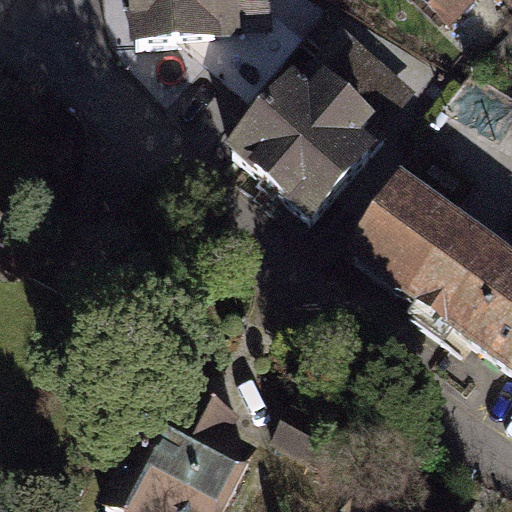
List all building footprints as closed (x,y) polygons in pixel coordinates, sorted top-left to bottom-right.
[(229,7),(228,0),(109,0),(113,45),(171,41),(224,89),(267,42),(229,7)] [(497,0),(419,0),(457,42),(500,3),(497,0)] [(376,160),(281,76),(224,141),(319,224),(376,160)] [(511,382),(511,273),(444,224),(470,189),(418,151),(340,257),(511,382)] [(218,511),(249,453),(139,395),(84,500),(106,511),(218,511)]
